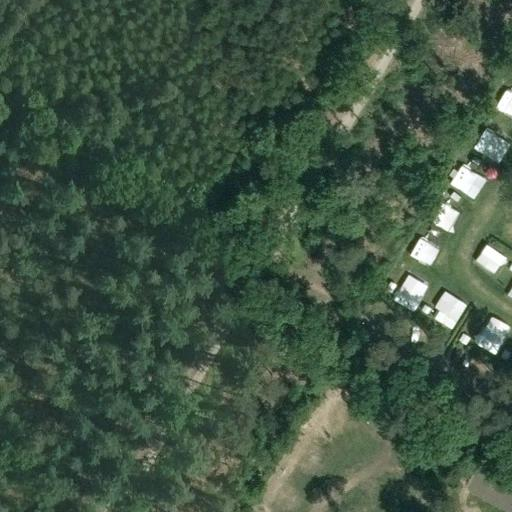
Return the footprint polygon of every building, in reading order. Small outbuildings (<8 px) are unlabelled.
[(511,91),(508,89),(491,110),(506,121),(511,113),(511,91)] [(492,163),(504,141),(482,129),(470,152),(492,163)] [(458,191),(468,172),(456,167),(446,186),(458,191)] [(454,235),(461,218),(432,207),(426,225),(454,235)] [(511,248),(511,219),(508,217),(495,239),(511,248)] [(411,252),(436,269),(446,255),(421,237),(411,252)] [(487,349),(498,339),(489,330),(478,340),(487,349)] [(314,425),(334,435),(342,418),(323,408),(314,425)] [(298,447),(289,461),(310,474),(319,460),(298,447)] [(472,486),(490,492),(499,467),(481,460),(472,486)] [(285,506),(293,493),(276,483),(268,497),(285,506)]
